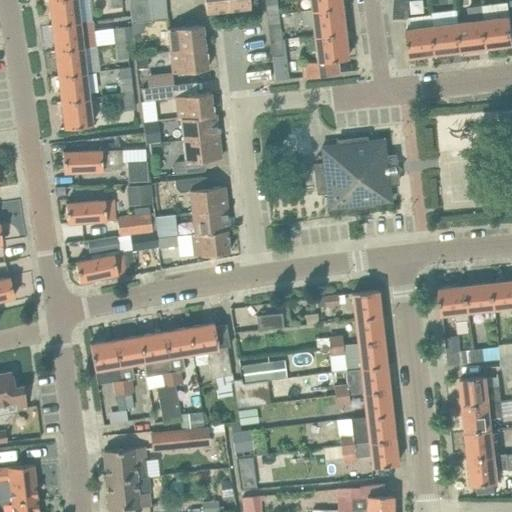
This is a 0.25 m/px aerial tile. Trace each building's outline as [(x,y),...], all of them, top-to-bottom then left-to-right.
[(79,20),(76,0),(48,0),(51,24),(79,21),(79,20)] [(131,22),(152,20),(149,0),(128,0),(129,0),(131,22)] [(228,9),(226,0),(204,0),(205,12),(228,9)] [(226,0),(228,9),(250,7),(248,0),(226,0)] [(265,0),(267,15),(279,14),(276,0),(265,0)] [(340,0),(309,0),(310,10),(341,6),(340,0)] [(394,0),(393,18),(408,19),(408,17),(409,0),(394,0)] [(467,7),(469,21),(458,22),(462,50),(488,47),(484,19),(482,5),(467,7)] [(310,10),(301,11),(303,24),(312,23),(314,35),(344,32),(341,6),(310,10)] [(267,15),(270,41),(282,39),(279,14),(267,15)] [(410,56),(436,53),(432,25),(431,15),(408,17),(408,19),(409,28),(406,28),(410,56)] [(511,43),(511,32),(510,15),(484,19),(488,47),(511,43)] [(79,20),(79,21),(51,24),(55,50),(82,47),(96,45),(93,19),(79,20)] [(462,50),(458,22),(432,25),(436,53),(462,50)] [(205,46),(202,24),(167,28),(169,50),(205,46)] [(115,43),(127,41),(125,26),(113,27),(115,43)] [(305,73),(305,76),(337,72),(336,59),(348,57),(344,32),(314,35),(317,61),(304,62),(305,73)] [(282,39),(270,41),(273,66),(285,65),(283,47),(282,39)] [(127,41),(115,43),(117,59),(129,58),(127,41)] [(208,68),(205,46),(169,50),(172,72),(208,68)] [(86,72),(82,47),(55,50),(58,76),(86,72)] [(89,98),(86,72),(58,76),(61,101),(89,98)] [(121,94),(133,93),(131,77),(120,79),(121,94)] [(143,100),(174,97),(177,118),(180,117),(213,113),(210,91),(175,95),(174,84),(142,88),(143,100)] [(133,93),(121,94),(123,111),(135,109),(133,93)] [(89,98),(61,101),(64,127),(92,124),(89,98)] [(216,113),(213,113),(180,117),(182,139),(219,135),(216,113)] [(219,135),(182,139),(185,160),(176,161),(172,166),(173,174),(202,170),(201,159),(221,157),(219,135)] [(373,202),(390,200),(388,183),(397,182),(394,154),(385,155),(383,139),(366,140),(366,137),(337,140),(338,144),(321,146),(323,162),(314,164),(317,192),(326,191),(329,207),(345,205),(346,209),(374,206),(373,202)] [(109,149),(62,151),(63,171),(111,169),(123,168),(122,149),(109,149)] [(147,161),(128,163),(130,184),(150,182),(147,161)] [(203,176),(173,179),(174,188),(188,189),(191,211),(227,207),(224,185),(204,187),(203,176)] [(150,183),(137,184),(139,203),(152,202),(150,183)] [(85,201),(65,202),(67,222),(87,221),(114,218),(112,198),(85,201)] [(229,229),(227,207),(191,211),(193,233),(226,229),(226,230),(229,229)] [(153,232),(150,213),(117,216),(120,235),(131,234),(153,232)] [(156,217),(158,236),(176,234),(174,215),(156,217)] [(191,233),(191,235),(193,255),(229,251),(226,230),(226,229),(193,233),(191,233)] [(131,234),(132,248),(157,246),(155,232),(153,232),(131,234)] [(158,247),(178,245),(177,235),(157,237),(158,247)] [(117,236),(87,239),(89,254),(119,250),(117,236)] [(79,281),(135,269),(131,250),(75,261),(79,281)] [(0,299),(14,296),(9,276),(0,278),(0,299)] [(511,305),(511,279),(491,282),(494,308),(511,305)] [(491,282),(465,285),(468,311),(469,311),(494,308),(491,282)] [(442,314),(454,312),(455,321),(470,319),(469,311),(468,311),(465,285),(439,288),(442,314)] [(377,289),(351,292),(354,317),(372,315),(380,314),(377,289)] [(325,305),(338,303),(337,294),(323,295),(325,305)] [(256,314),(281,310),(280,301),(254,305),(256,314)] [(258,329),(283,326),(282,312),(256,315),(258,329)] [(372,315),(354,317),(357,342),(375,340),(383,339),(380,314),(372,315)] [(211,377),(231,374),(226,346),(230,346),(229,343),(225,323),(214,326),(213,322),(188,326),(193,352),(207,350),(211,377)] [(188,326),(164,330),(173,384),(174,384),(183,382),(180,370),(185,369),(183,354),(193,352),(188,326)] [(156,387),(163,423),(179,420),(174,384),(173,384),(164,330),(139,334),(143,361),(146,376),(160,373),(162,386),(156,387)] [(143,361),(139,334),(114,339),(119,365),(121,379),(124,392),(134,390),(132,377),(134,377),(132,363),(143,361)] [(328,335),(328,337),(317,339),(318,346),(321,346),(343,343),(342,334),(328,335)] [(483,349),(459,351),(458,338),(445,340),(448,363),(467,361),(484,360),(483,349)] [(114,339),(90,343),(94,369),(119,365),(114,339)] [(375,340),(357,342),(358,351),(360,367),(378,365),(386,364),(383,339),(375,340)] [(343,343),(329,345),(330,355),(345,353),(343,343)] [(511,352),(500,354),(501,366),(511,365),(511,352)] [(241,363),(244,381),(271,377),(268,358),(241,363)] [(378,365),(360,367),(361,378),(362,392),(381,389),(389,389),(386,364),(378,365)] [(11,370),(0,372),(0,403),(15,401),(17,408),(27,406),(23,384),(14,386),(11,370)] [(486,378),(486,375),(460,378),(463,404),(501,400),(498,377),(486,378)] [(240,378),(233,379),(236,407),(270,403),(267,379),(243,382),(240,378)] [(121,379),(112,380),(114,394),(124,392),(121,379)] [(347,383),(334,385),(335,395),(349,393),(348,383),(347,383)] [(381,389),(362,392),(365,416),(384,414),(392,413),(389,389),(381,389)] [(349,393),(335,395),(336,405),(350,403),(349,394),(349,393)] [(503,416),(501,400),(463,404),(466,431),(492,428),(491,418),(503,416)] [(251,409),(238,410),(240,425),(241,424),(253,423),(251,409)] [(365,416),(349,418),(351,433),(352,443),(354,443),(386,439),(394,438),(392,413),(384,414),(365,416)] [(331,420),(313,422),(314,437),(333,434),(331,420)] [(152,450),(209,445),(208,426),(150,431),(152,450)] [(495,455),(492,428),(466,431),(469,458),(495,455)] [(242,430),(232,431),(235,452),(250,450),(247,429),(242,430)] [(351,433),(340,434),(341,444),(352,443),(351,433)] [(386,439),(354,443),(355,453),(355,456),(369,455),(371,466),(397,463),(394,438),(386,439)] [(352,443),(341,444),(342,454),(355,453),(354,443),(352,443)] [(145,459),(144,446),(103,450),(106,480),(135,477),(147,475),(145,459)] [(319,449),(307,451),(308,463),(320,462),(319,449)] [(472,484),(498,481),(497,470),(508,469),(507,453),(495,455),(469,458),(472,484)] [(252,456),(238,457),(241,474),(255,472),(252,456)] [(8,467),(0,467),(0,480),(9,480),(12,501),(37,498),(33,464),(8,467)] [(135,477),(106,480),(109,509),(150,505),(149,493),(137,494),(135,477)] [(362,498),(350,498),(350,509),(350,511),(392,511),(393,495),(384,495),(384,483),(362,485),(362,498)] [(244,511),(262,511),(260,495),(242,497),(244,511)] [(13,511),(38,511),(37,498),(12,501),(13,511)] [(222,511),(221,501),(202,503),(202,511),(222,511)]
